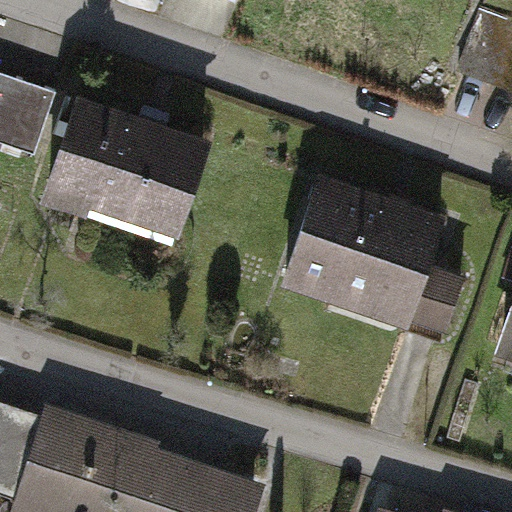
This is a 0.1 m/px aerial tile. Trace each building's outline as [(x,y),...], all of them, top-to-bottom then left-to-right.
[(511,11),(480,0),(478,0),(451,78),(511,99),(511,11)] [(45,86),(0,70),(0,137),(25,146),(45,86)] [(198,125),(67,77),(29,179),(160,227),(198,125)] [(437,206),(311,161),(271,276),(397,320),(401,310),(421,253),(437,206)] [(437,323),(457,266),(421,253),(401,310),(437,323)] [(511,266),(486,341),(511,350),(511,266)] [(1,499),(36,511),(243,511),(256,474),(149,438),(151,432),(38,395),(35,409),(1,486),(1,499)] [(35,409),(0,398),(0,485),(1,486),(35,409)] [(487,511),(433,496),(429,511),(369,493),(363,511),(487,511)]
